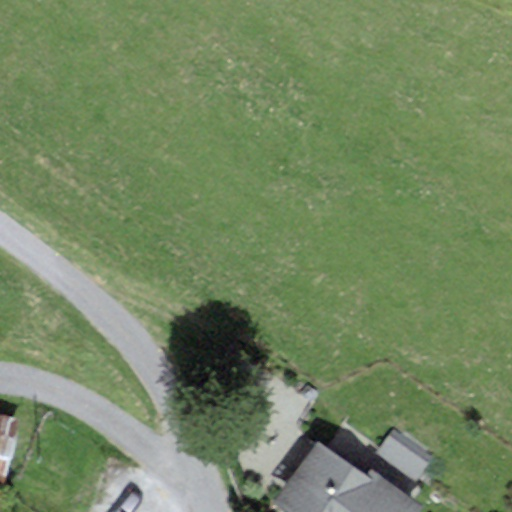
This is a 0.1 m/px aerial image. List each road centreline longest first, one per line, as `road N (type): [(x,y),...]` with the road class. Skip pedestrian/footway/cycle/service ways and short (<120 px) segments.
road 1 (unclassified): [(0,229),(94,306),(161,382),(209,511)]
road 2 (track): [(194,468),(170,465),(124,423),(27,381),(0,378)]
